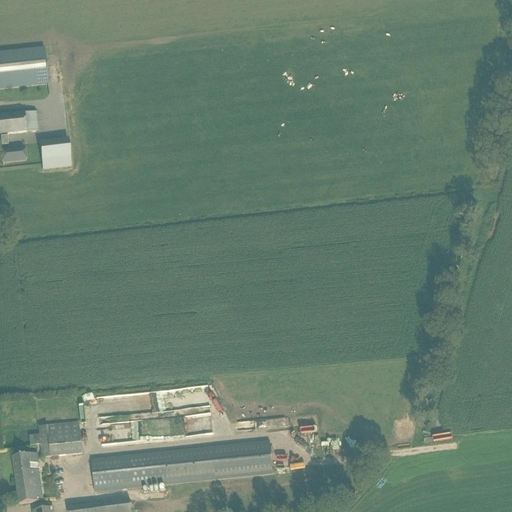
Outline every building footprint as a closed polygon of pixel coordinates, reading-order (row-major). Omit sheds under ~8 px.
[(0,54),(0,89),(47,84),(44,49),(0,54)] [(38,131),(36,113),(0,116),(0,136),(1,146),(8,145),(7,135),(38,131)] [(39,143),(42,170),(71,167),(68,140),(39,143)] [(9,152),(1,153),(2,164),(10,163),(9,152)] [(38,428),(42,459),(82,454),(79,424),(38,428)] [(273,475),(269,442),(214,448),(91,461),(94,493),(218,481),(273,475)] [(38,470),(38,465),(39,465),(37,454),(12,458),(19,506),(43,502),(39,469),(38,470)]
